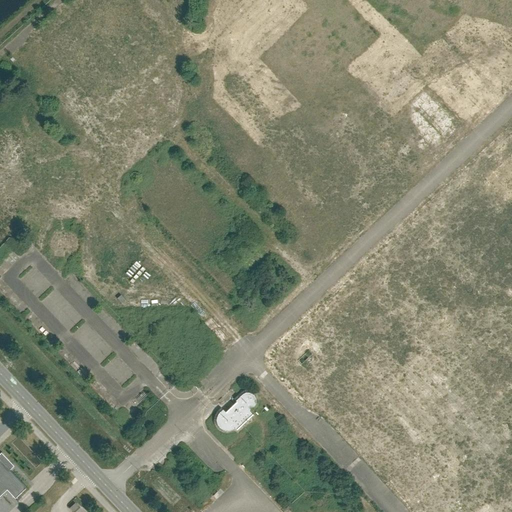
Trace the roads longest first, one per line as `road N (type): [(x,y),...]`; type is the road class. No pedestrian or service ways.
road 1 (unknown): [(511,98),(243,354)]
road 2 (unknown): [(243,354),(393,511)]
road 3 (tertiary): [(130,511),(0,373)]
road 4 (unknown): [(80,305),(183,413)]
road 5 (unknown): [(183,413),(240,478),(206,511)]
